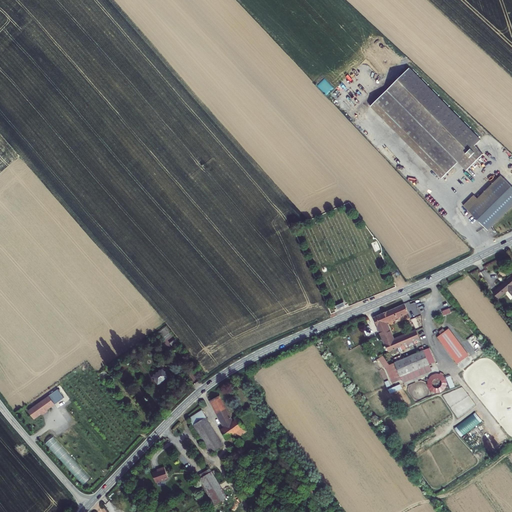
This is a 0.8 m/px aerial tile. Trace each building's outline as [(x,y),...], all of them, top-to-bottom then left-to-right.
[(409,68),(371,106),(442,178),(458,163),(466,171),(483,154),(475,146),(481,140),(409,68)] [(474,195),(463,206),(488,231),(511,206),(511,187),(501,176),(477,199),(474,195)] [(511,275),(493,292),(499,299),(508,291),(511,295),(511,275)] [(343,302),(335,306),(337,310),(345,307),(343,302)] [(373,318),(388,352),(420,338),(416,330),(393,340),(386,323),(408,313),(404,304),(373,318)] [(163,338),(171,332),(166,326),(158,332),(163,338)] [(473,334),(467,339),(476,351),(482,346),(473,334)] [(448,335),(443,338),(453,354),(458,351),(448,335)] [(385,367),(392,383),(402,379),(401,376),(435,362),(429,348),(389,365),(383,356),(378,359),(384,367),(385,367)] [(152,377),(158,385),(169,377),(162,368),(152,377)] [(383,379),(385,386),(391,384),(389,377),(383,379)] [(428,378),(411,386),(414,392),(431,384),(428,378)] [(390,393),(402,388),(400,384),(388,389),(390,393)] [(34,419),(56,405),(49,395),(28,409),(34,419)] [(221,430),(227,439),(235,434),(237,438),(247,431),(238,418),(233,422),(219,396),(211,400),(225,427),(221,430)] [(202,410),(189,419),(193,425),(210,453),(223,445),(205,418),(206,417),(202,410)] [(476,412),(455,427),(461,435),(482,420),(476,412)] [(487,427),(468,441),(474,449),(493,435),(487,427)] [(78,465),(75,468),(76,469),(72,473),(84,485),(91,478),(78,465)] [(168,478),(164,467),(159,469),(160,470),(152,473),(156,483),(168,478)] [(212,472),(210,469),(197,476),(199,479),(212,472)] [(212,472),(199,479),(215,505),(227,498),(212,472)]
